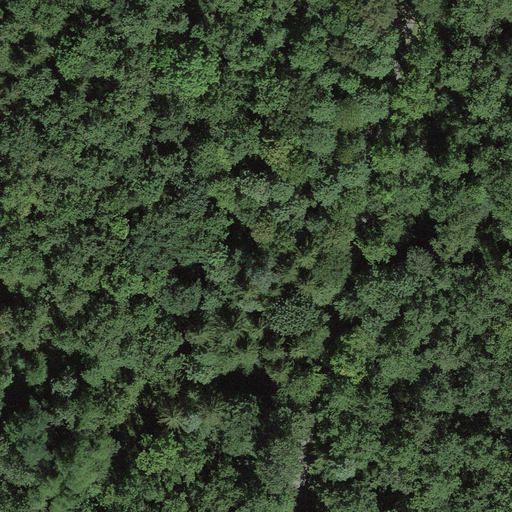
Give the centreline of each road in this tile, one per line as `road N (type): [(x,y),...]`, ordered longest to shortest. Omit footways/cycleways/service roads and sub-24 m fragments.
road 1 (unclassified): [(292,511),(409,0)]
road 2 (track): [(0,328),(345,511)]
